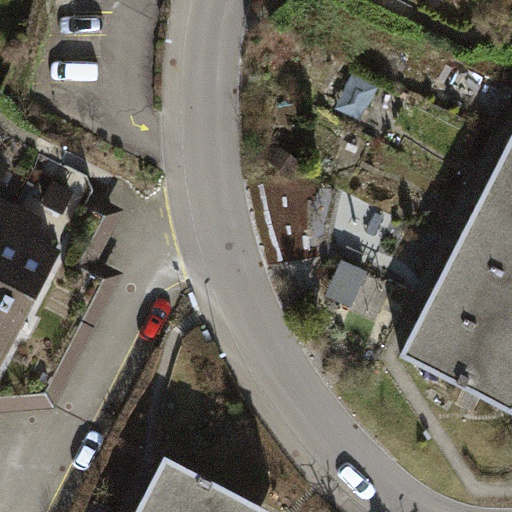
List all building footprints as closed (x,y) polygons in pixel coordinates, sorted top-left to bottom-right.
[(511,142),(487,191),(462,239),(434,294),(407,346),(400,360),(511,417),(511,142)] [(0,157),(0,185),(0,186),(12,163),(0,157)] [(80,194),(58,183),(48,203),(70,214),(80,194)] [(0,244),(20,207),(0,196),(0,244)] [(56,244),(42,237),(50,223),(20,207),(0,244),(0,365),(4,368),(67,250),(56,244)] [(342,261),(327,299),(379,320),(394,282),(342,261)] [(276,511),(174,458),(145,511),(276,511)]
